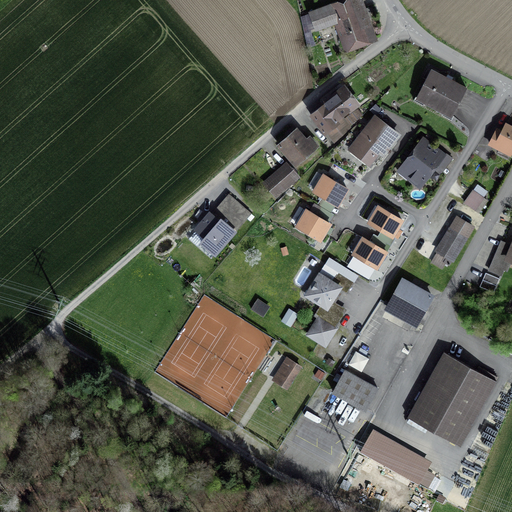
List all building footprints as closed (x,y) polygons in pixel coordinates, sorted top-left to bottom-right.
[(375,42),(359,0),(347,0),(307,15),(314,33),(334,25),(345,53),(375,42)] [(464,90),(430,73),(414,103),(448,120),(464,90)] [(343,90),(307,117),(322,137),(325,134),(332,143),(351,129),(349,128),(344,121),(341,117),(355,106),(343,90)] [(357,111),(344,121),(349,128),(362,119),(357,111)] [(398,137),(373,118),(347,152),(368,167),(377,155),(382,159),(398,137)] [(509,159),(511,153),(511,130),(504,126),(500,133),(495,131),(487,148),(509,159)] [(296,131),(276,147),(293,169),(317,149),(308,138),(304,142),(296,131)] [(445,156),(422,139),(396,174),(419,191),(445,156)] [(298,180),(285,165),(262,185),(275,200),(298,180)] [(348,188),(323,175),(314,192),(339,205),(348,188)] [(482,200),(472,193),(464,206),(474,212),(482,200)] [(205,237),(201,241),(214,253),(233,232),(234,232),(251,213),(229,194),(215,210),(223,217),(219,221),(210,214),(197,229),(205,237)] [(403,220),(379,205),(368,223),(392,237),(403,220)] [(329,222),(305,210),(296,227),(320,240),(329,222)] [(451,264),(472,229),(456,219),(435,254),(451,264)] [(386,250),(362,237),(353,254),(377,267),(386,250)] [(504,262),(510,247),(500,243),(487,273),(500,279),(507,263),(504,262)] [(334,331),(345,312),(329,303),(338,290),(345,294),(353,281),(338,272),(332,282),(319,274),(307,295),(322,304),(314,318),(317,319),(306,337),(326,349),(336,332),(334,331)] [(486,275),(481,287),(493,292),(498,280),(486,275)] [(431,298),(401,281),(384,312),(415,328),(431,298)] [(268,308),(257,302),(251,312),(262,319),(268,308)] [(290,309),(283,321),(290,326),(298,314),(290,309)] [(459,445),(492,383),(442,356),(408,417),(459,445)] [(300,368),(286,359),(272,382),(286,391),(300,368)] [(363,412),(376,390),(344,371),(331,393),(363,412)] [(372,437),(363,453),(419,484),(428,467),(372,437)]
